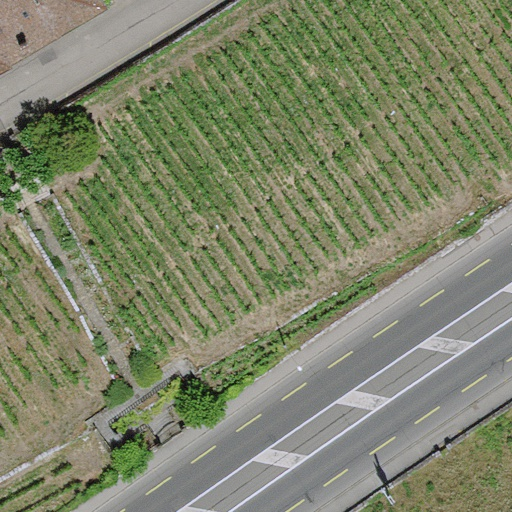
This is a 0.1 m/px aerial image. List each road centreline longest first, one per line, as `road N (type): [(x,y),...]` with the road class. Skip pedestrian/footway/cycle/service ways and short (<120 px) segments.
road 1 (primary): [(202,511),(511,301)]
road 2 (residential): [(178,0),(0,108)]
